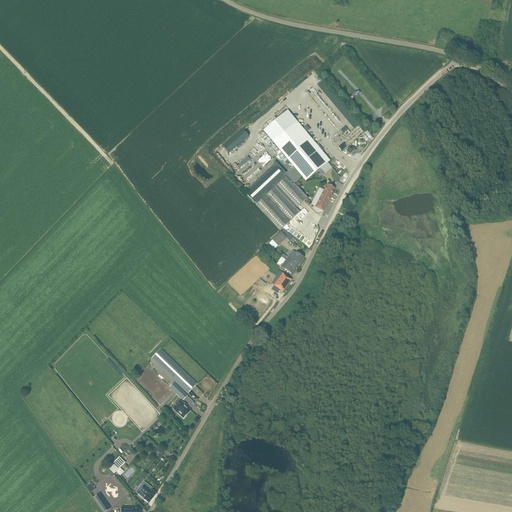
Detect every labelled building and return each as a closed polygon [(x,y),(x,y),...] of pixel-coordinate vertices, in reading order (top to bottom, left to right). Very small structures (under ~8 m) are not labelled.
[(353,129),(358,125),(322,80),(316,85),(323,93),(319,96),(344,127),(349,123),(353,129)] [(308,140),(295,124),(297,122),(297,121),(273,142),(294,167),(284,175),(282,177),(283,179),(287,176),(294,184),(298,180),(302,177),(306,181),(330,161),(311,138),(308,140)] [(282,177),(284,175),(276,166),(246,194),(254,203),(255,202),(257,204),(256,205),(280,231),(300,212),(296,208),(297,207),(298,208),(307,198),(297,187),(294,184),(287,176),(283,179),(282,177)] [(315,206),(324,211),(332,195),(331,194),(335,188),(328,184),(324,191),(323,190),(315,206)] [(301,205),(298,208),(305,215),(308,213),(301,205)] [(272,240),(278,246),(287,238),(281,232),(272,240)] [(290,255),(286,260),(287,261),(288,260),(295,265),(295,266),(297,267),(304,258),(300,255),(296,252),(292,257),(290,255)] [(286,260),(281,267),(287,271),(291,274),(297,267),(295,266),(295,265),(288,260),(287,261),(286,260)] [(283,273),(274,285),(283,292),(292,280),(283,273)] [(256,283),(264,287),(266,283),(258,279),(256,283)] [(197,384),(161,349),(152,358),(188,393),(197,384)] [(134,368),(129,373),(132,377),(138,371),(134,368)] [(187,396),(174,383),(170,387),(183,400),(187,396)] [(173,409),(183,418),(190,410),(186,406),(187,405),(184,402),(183,403),(181,401),(173,409)] [(108,468),(114,474),(125,463),(119,457),(108,468)] [(149,503),(156,494),(145,485),(146,483),(144,481),(137,491),(139,492),(137,494),(149,503)] [(93,498),(102,511),(104,511),(109,509),(99,494),(93,498)]
